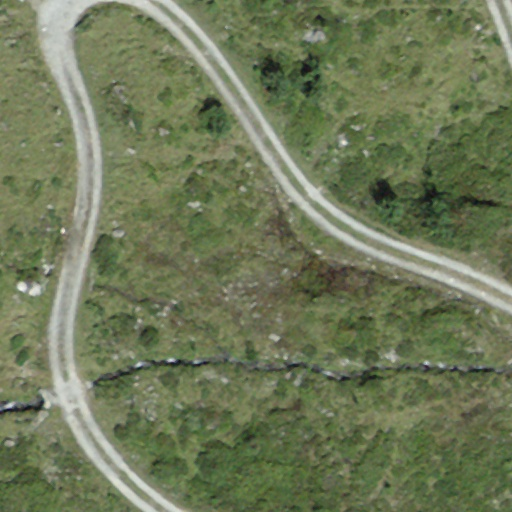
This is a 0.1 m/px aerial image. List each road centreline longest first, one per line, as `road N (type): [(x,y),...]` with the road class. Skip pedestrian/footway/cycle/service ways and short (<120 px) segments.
road 1 (track): [(60,0),(53,35),(87,139),(89,242),(63,362),(123,481),(176,511)]
road 2 (track): [(511,311),(368,255),(165,19),(128,0)]
